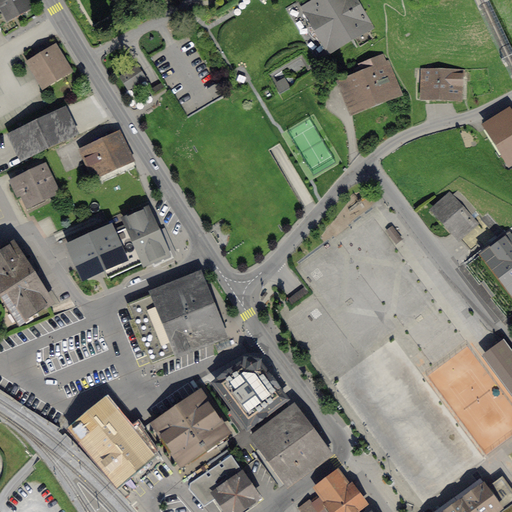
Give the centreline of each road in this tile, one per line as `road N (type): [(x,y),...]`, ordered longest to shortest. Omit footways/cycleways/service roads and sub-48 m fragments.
road 1 (unclassified): [(50,0),(209,259)]
road 2 (residential): [(365,160),(511,346)]
road 3 (unclassified): [(234,292),(277,259),(365,160)]
road 4 (residential): [(0,189),(75,300),(101,306)]
road 5 (unclassified): [(365,160),(412,131),(511,96)]
road 6 (unclassified): [(263,338),(343,450)]
road 7 (residential): [(139,395),(263,338)]
